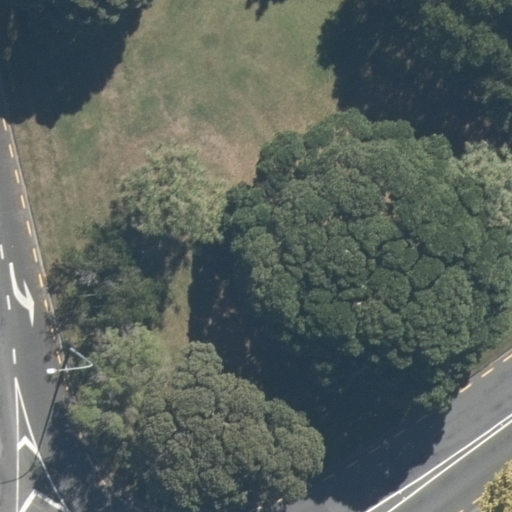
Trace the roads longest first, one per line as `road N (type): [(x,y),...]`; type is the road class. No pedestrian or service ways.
road 1 (secondary): [(0,341),(66,463),(118,511)]
road 2 (tertiary): [(511,411),(369,511)]
